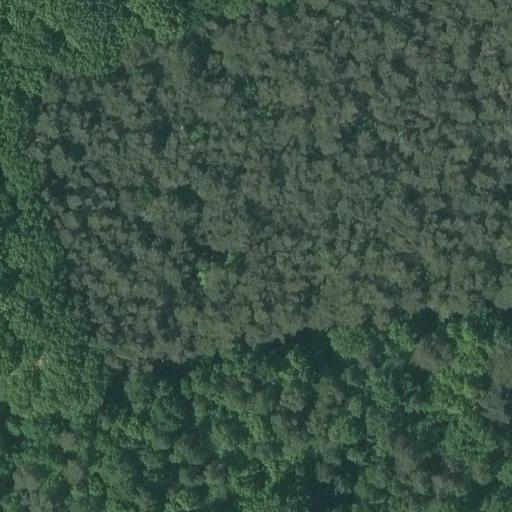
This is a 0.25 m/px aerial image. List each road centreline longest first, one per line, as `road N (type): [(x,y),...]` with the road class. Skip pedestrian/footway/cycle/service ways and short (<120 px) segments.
road 1 (track): [(87,350),(511,275)]
road 2 (track): [(409,294),(449,511)]
